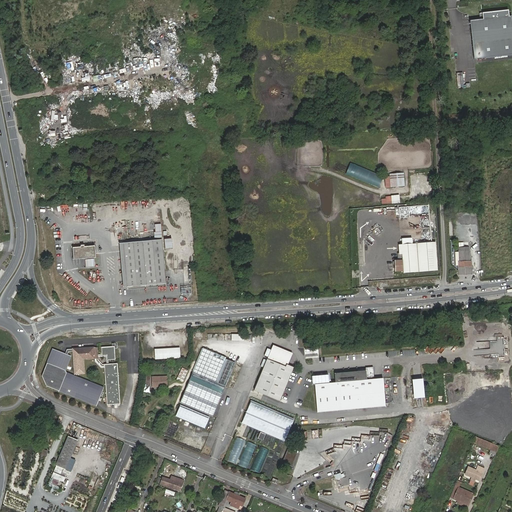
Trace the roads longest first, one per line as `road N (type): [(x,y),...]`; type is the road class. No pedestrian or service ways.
road 1 (secondary): [(26,360),(42,336),(73,326),(362,306)]
road 2 (secondary): [(362,298),(72,319)]
road 3 (track): [(321,168),(379,191),(440,187),(446,298)]
road 4 (residential): [(130,437),(314,511)]
road 5 (unknown): [(300,368),(293,409),(325,420),(400,407),(402,361)]
road 6 (secondary): [(29,249),(0,69)]
road 7 (secondary): [(0,121),(20,227),(0,286)]
road 8 (secondary): [(511,282),(362,298)]
road 9 (secondary): [(362,306),(511,290)]
road 10 (unknown): [(140,66),(5,98)]
